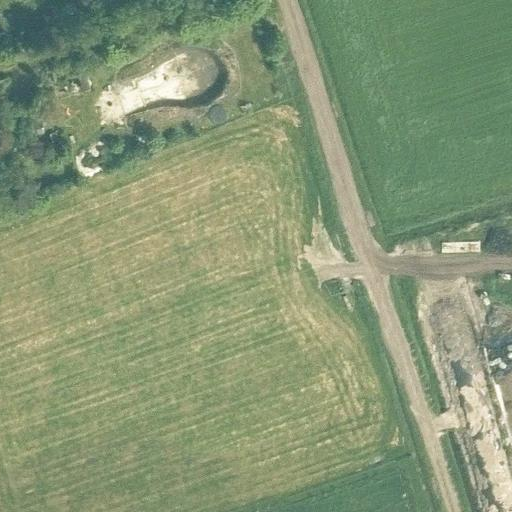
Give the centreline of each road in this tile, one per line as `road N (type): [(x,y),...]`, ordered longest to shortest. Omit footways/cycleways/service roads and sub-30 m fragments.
road 1 (track): [(454,511),(286,0)]
road 2 (track): [(0,64),(163,0)]
